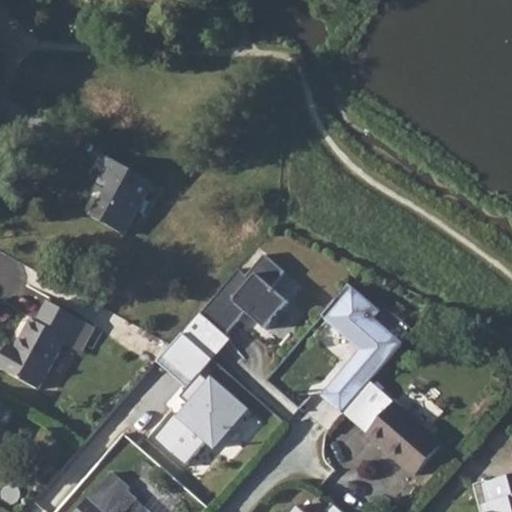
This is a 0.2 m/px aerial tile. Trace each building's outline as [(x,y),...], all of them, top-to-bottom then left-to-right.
[(104,194),(92,216),(126,234),(154,182),(104,154),(96,169),(104,174),(96,190),(104,194)] [(285,272),(263,254),(247,273),(239,266),(201,313),(224,332),(243,308),(264,325),(284,300),(271,289),(285,272)] [(378,310),(352,288),(326,318),(364,350),(344,373),(341,370),(321,393),(343,411),(402,340),(373,317),(378,310)] [(12,344),(0,366),(43,389),(68,343),(84,352),(98,326),(52,300),(41,320),(36,317),(19,347),(12,344)] [(230,340),(224,332),(201,313),(157,363),(190,385),(203,371),(230,340)] [(250,411),(203,371),(190,385),(150,437),(188,466),(204,443),(211,450),(250,411)] [(0,423),(4,425),(14,406),(0,398),(0,423)] [(393,401),(366,432),(413,475),(441,443),(393,401)] [(110,474),(76,511),(107,511),(126,492),(128,490),(110,474)] [(511,511),(511,480),(490,486),(486,487),(491,508),(484,510),(484,511),(511,511)] [(147,511),(126,492),(107,511),(147,511)]
